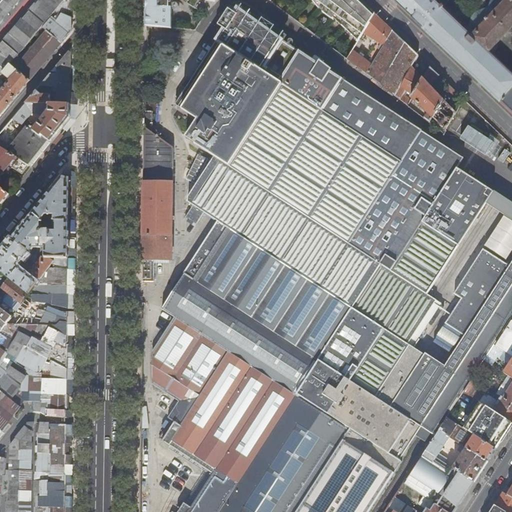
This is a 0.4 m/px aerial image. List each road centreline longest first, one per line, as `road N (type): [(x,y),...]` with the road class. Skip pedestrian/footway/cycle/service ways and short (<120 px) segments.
road 1 (primary): [(102,511),(104,123)]
road 2 (residential): [(511,130),(376,0)]
road 3 (residential): [(0,127),(109,0)]
road 4 (residential): [(0,237),(77,140),(104,123)]
road 5 (primary): [(104,123),(109,0)]
